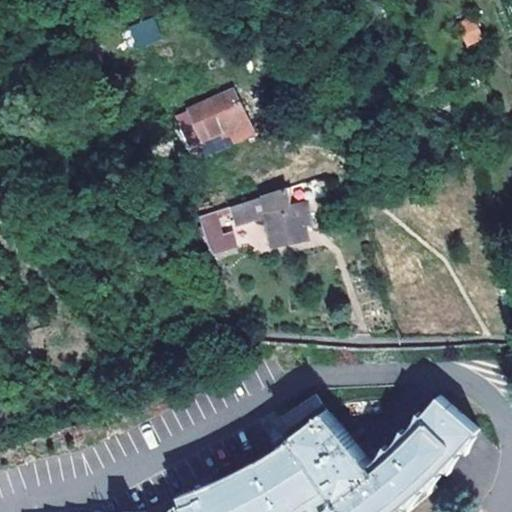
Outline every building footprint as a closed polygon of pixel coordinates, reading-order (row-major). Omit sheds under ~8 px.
[(137,48),(162,38),(153,16),(128,26),(137,48)] [(191,110),(192,112),(204,144),(226,135),(222,124),(238,117),(236,113),(243,110),(235,93),(191,110)] [(204,144),(192,112),(180,116),(185,130),(177,134),(185,152),(204,144)] [(220,209),(222,214),(226,212),(229,224),(258,216),(270,254),(308,244),(303,227),(309,225),(302,202),(290,205),(285,190),(220,209)] [(209,212),(210,217),(222,214),(220,209),(209,212)] [(218,240),(210,217),(209,212),(198,216),(201,236),(211,254),(232,250),(227,237),(218,240)] [(184,495),(190,509),(190,511),(367,511),(373,509),(375,511),(393,511),(397,510),(415,494),(432,480),(450,461),(479,428),(439,395),(420,417),(401,436),(370,462),(326,410),(307,427),(294,436),(295,439),(213,484),(184,495)] [(415,494),(397,510),(398,511),(407,511),(422,501),(437,486),(432,480),(415,494)] [(179,511),(180,511),(186,510),(186,508),(183,505),(181,503),(179,503),(176,503),(174,505),(172,508),(171,511),(179,511)]
